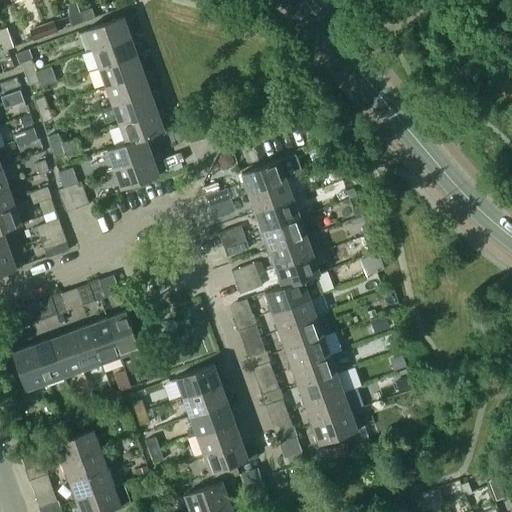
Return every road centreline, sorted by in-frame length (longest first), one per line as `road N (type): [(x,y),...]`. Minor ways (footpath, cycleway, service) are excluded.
road 1 (secondary): [(511,236),(466,197),(304,0)]
road 2 (residential): [(183,274),(200,269),(179,211),(131,222),(120,250)]
road 3 (residential): [(0,292),(120,250)]
